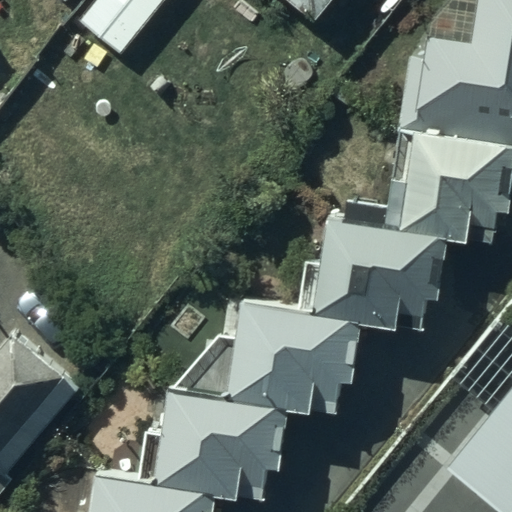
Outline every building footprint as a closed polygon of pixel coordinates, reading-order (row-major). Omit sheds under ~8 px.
[(159,0),(95,0),(83,18),(125,48),(159,0)] [(206,511),(209,500),(236,504),(241,464),(271,468),(279,408),(309,412),(313,382),(348,386),(357,321),(394,327),(398,298),(432,302),(441,237),(462,239),(465,216),(504,222),(511,165),(511,0),(480,0),(474,42),(424,36),(412,126),(407,126),(394,228),(325,219),(319,257),(312,256),(304,312),(237,303),(224,398),(159,389),(147,481),(94,474),(89,511),(206,511)] [(298,0),(316,13),(326,0),(298,0)] [(0,509),(15,492),(5,483),(78,395),(9,339),(0,349),(0,509)] [(511,511),(511,388),(448,470),(502,511),(511,511)]
